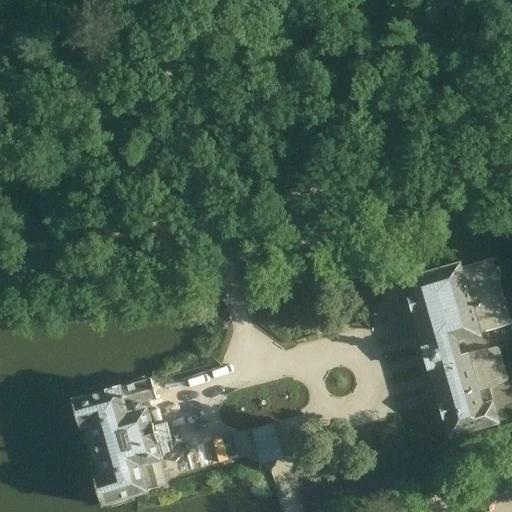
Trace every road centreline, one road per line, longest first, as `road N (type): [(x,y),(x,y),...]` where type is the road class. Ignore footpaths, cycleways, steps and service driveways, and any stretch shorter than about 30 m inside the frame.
road 1 (tertiary): [(0,269),(135,258),(511,161)]
road 2 (track): [(152,0),(218,236)]
